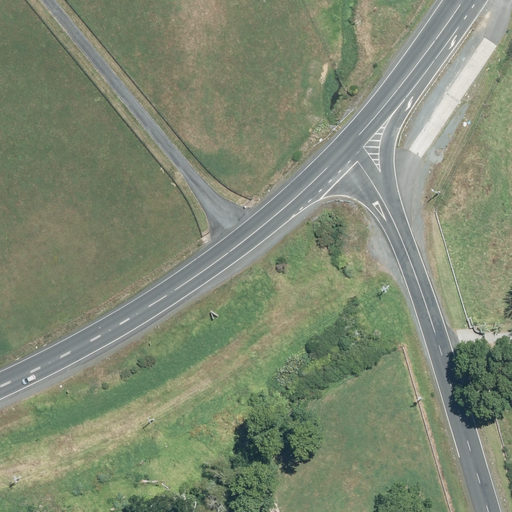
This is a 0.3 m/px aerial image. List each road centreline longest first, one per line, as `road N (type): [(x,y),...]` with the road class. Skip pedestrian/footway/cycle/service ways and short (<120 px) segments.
road 1 (secondary): [(346,149),(248,239),(177,290),(0,383)]
road 2 (unclassified): [(385,204),(432,322),(488,511)]
road 3 (secondary): [(474,0),(463,28),(397,117),(387,143),(385,204)]
road 4 (secondary): [(462,0),(346,149)]
